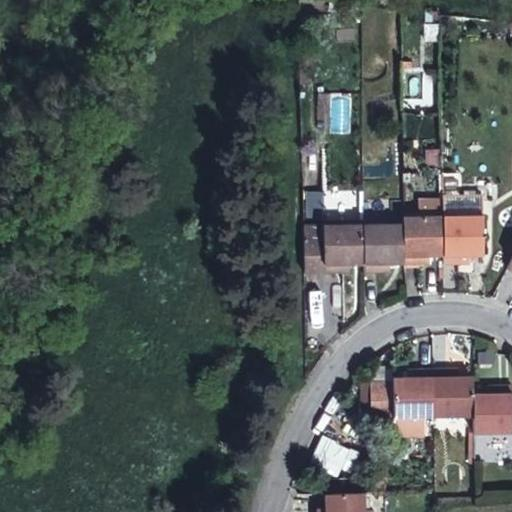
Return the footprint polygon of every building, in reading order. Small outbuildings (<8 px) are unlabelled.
[(358,22),(359,7),(349,7),(348,22),(358,22)] [(438,42),(438,23),(424,22),(424,41),(438,42)] [(322,269),(343,269),(343,264),(348,264),(362,264),(361,241),(361,225),(361,189),(320,189),(322,224),(301,225),(302,269),(322,269)] [(441,215),(482,215),(481,194),(441,194),(441,215)] [(441,215),(402,216),(402,224),(403,262),(413,262),(422,262),(422,257),(428,257),(441,256),(441,215)] [(441,262),(462,262),(462,257),(468,257),(475,257),(482,257),(482,215),(441,215),(441,256),(441,262)] [(373,268),(383,268),(383,263),(389,263),(403,262),(402,224),(361,225),(361,241),(362,264),(362,268),(373,268)] [(492,352),(477,352),(477,364),(492,364),(492,352)] [(369,419),(392,419),(392,417),(418,416),(433,416),(432,368),(422,368),(412,368),(411,377),(405,377),(392,377),(392,379),(367,379),(369,419)] [(472,376),(458,376),(452,376),(452,368),(442,368),(432,368),(433,416),(472,415),(472,403),(472,392),(472,376)] [(486,393),(472,392),(472,403),(472,415),(473,434),(511,432),(511,388),(511,384),(492,384),(492,392),(486,393)] [(418,435),(418,416),(392,417),(392,419),(392,435),(418,435)] [(363,511),(363,491),(328,492),(324,492),(324,506),(324,511),(316,511),(315,511),(363,511)]
